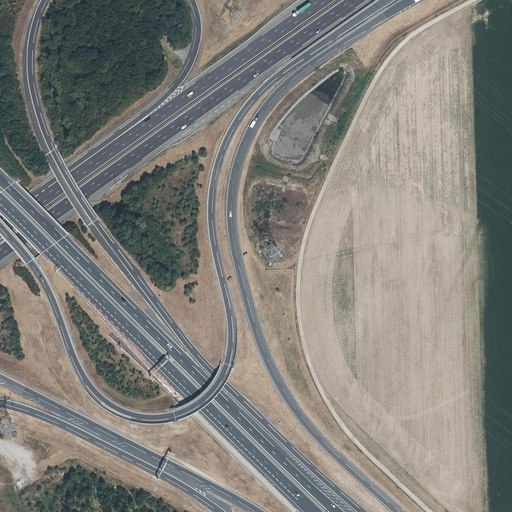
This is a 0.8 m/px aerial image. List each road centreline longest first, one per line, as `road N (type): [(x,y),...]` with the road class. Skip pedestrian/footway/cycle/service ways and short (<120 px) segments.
road 1 (motorway): [(0,224),(44,280),(95,392),(141,417),(195,406),(218,383),(231,341),(210,223),(224,143),(265,84),(386,0)]
road 2 (motorway): [(396,511),(334,456),(279,388),(251,324),(228,201),(239,150),(263,106),(306,66),(411,0)]
road 3 (motorway): [(360,511),(201,363),(61,171),(30,80),(32,30),(44,0)]
road 4 (track): [(477,0),(404,43),(378,75),(307,224),(298,286),(302,329),(332,413),(356,439)]
road 5 (motorway): [(336,511),(0,178)]
road 6 (motorway): [(0,200),(314,511)]
road 7 (track): [(511,146),(427,343),(356,439),(431,511)]
road 8 (motorway): [(0,251),(352,0)]
road 9 (motorway): [(322,0),(52,191)]
road 10 (motorway): [(0,376),(259,511)]
road 11 (motorway): [(192,0),(198,36),(184,74),(52,191)]
road 12 (motorway): [(0,402),(111,447),(221,511)]
